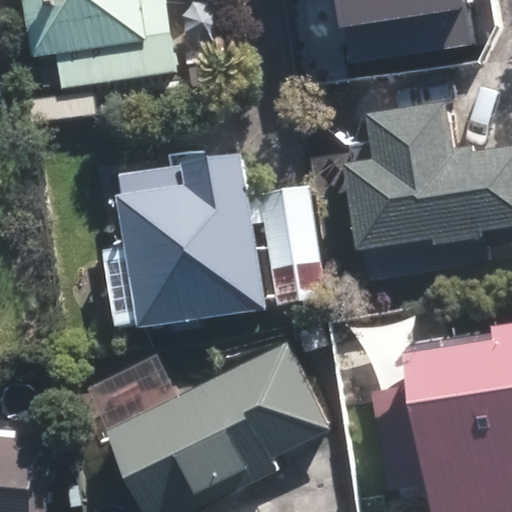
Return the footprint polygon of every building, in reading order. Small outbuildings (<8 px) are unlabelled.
[(37,0),(46,60),(74,56),(78,89),(193,73),(182,0),(37,0)] [(354,0),(364,58),(485,38),(478,0),(354,0)] [(511,144),(459,153),(451,103),(373,115),(381,163),(352,167),(365,251),(439,240),(441,249),(492,241),(491,234),(511,230),(511,144)] [(116,238),(128,327),(152,323),(152,328),(278,311),(277,304),(292,302),(270,146),(182,158),(185,182),(126,190),(133,236),(116,238)] [(300,303),(343,296),(325,177),(281,184),(300,303)] [(511,511),(511,324),(494,327),(496,337),(412,353),(441,511),(511,511)] [(345,423),(300,338),(126,431),(170,511),(211,511),(291,470),(284,455),(345,423)] [(0,511),(51,511),(57,435),(0,430),(0,511)]
